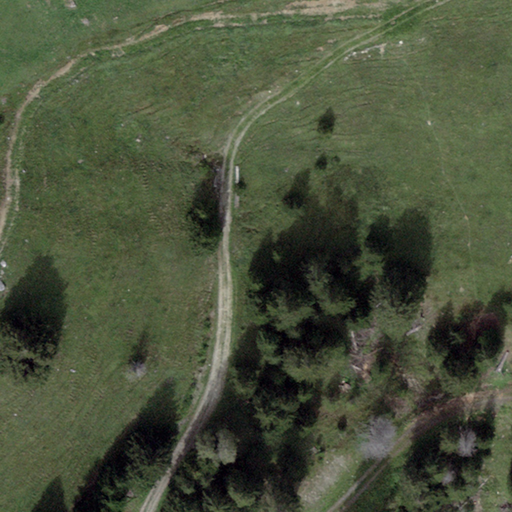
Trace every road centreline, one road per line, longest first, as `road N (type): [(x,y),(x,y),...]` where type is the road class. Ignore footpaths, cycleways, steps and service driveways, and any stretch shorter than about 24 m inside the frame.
road 1 (track): [(144,511),(216,369),(223,194),(235,132),(352,41),(438,0)]
road 2 (track): [(328,511),(422,420),(511,398)]
